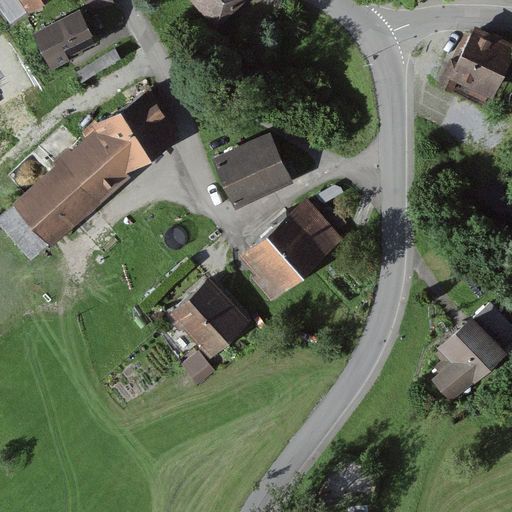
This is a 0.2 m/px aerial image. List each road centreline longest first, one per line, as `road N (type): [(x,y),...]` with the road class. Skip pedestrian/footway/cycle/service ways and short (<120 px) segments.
road 1 (tertiary): [(393,164),(391,274),(380,328),(349,394),(260,511)]
road 2 (residential): [(128,0),(168,66),(352,168),(393,164)]
road 3 (residential): [(376,36),(458,15),(511,19)]
road 4 (tertiary): [(376,36),(390,87),(393,164)]
